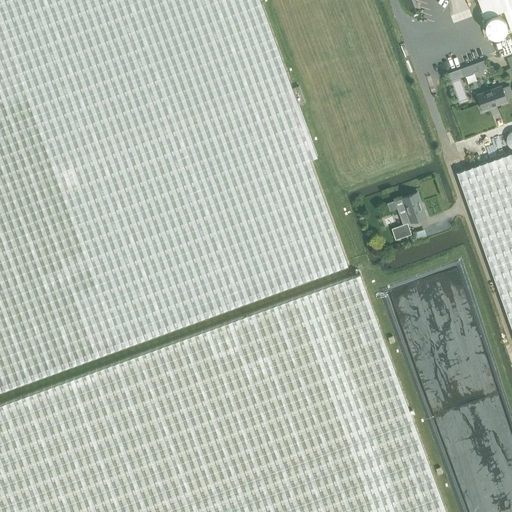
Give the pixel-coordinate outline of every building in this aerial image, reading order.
[(0,0),(0,511),(447,511),(412,413),(414,413),(413,410),(411,411),(367,290),(361,273),(356,275),(0,403),(0,390),(347,265),(348,264),(310,159),(318,156),(261,0),(0,0)] [(511,0),(500,0),(504,9),(511,31),(511,0)] [(498,50),(511,44),(511,40),(510,35),(494,40),(498,50)] [(501,56),(511,52),(511,47),(511,46),(499,51),(501,56)] [(480,70),(487,68),(484,60),(477,63),(480,70)] [(462,77),(470,74),(467,66),(459,69),(462,77)] [(502,86),(477,94),(483,110),(507,101),(507,99),(511,97),(511,92),(509,85),(502,87),(502,86)] [(300,104),(305,102),(299,86),(294,88),(300,104)] [(511,328),(511,152),(457,172),(511,328)] [(402,197),(387,203),(390,211),(405,205),(411,222),(426,216),(418,192),(402,197)] [(386,224),(383,217),(374,220),(376,227),(386,224)] [(396,239),(411,233),(407,223),(392,228),(396,239)]
